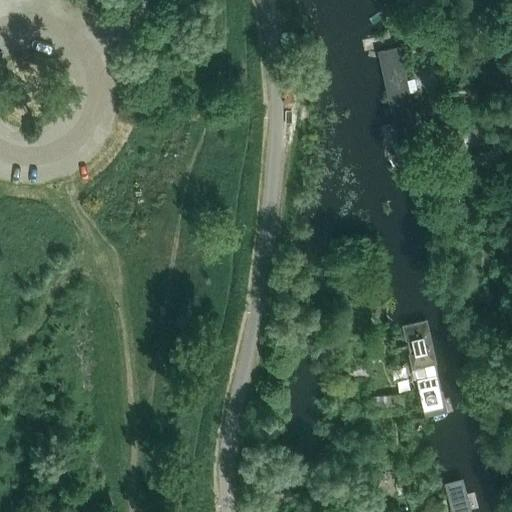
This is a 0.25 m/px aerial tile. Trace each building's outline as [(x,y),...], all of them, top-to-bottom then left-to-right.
[(401,25),(368,32),(400,180),(432,173),(401,25)] [(434,44),(426,45),(427,53),(435,53),(434,44)] [(98,126),(79,143),(88,153),(107,136),(98,126)] [(427,446),(459,439),(424,291),(391,299),(427,446)] [(378,333),(363,339),(370,358),(385,353),(378,333)] [(479,511),(463,451),(430,460),(444,511),(479,511)] [(428,489),(408,494),(412,508),(431,504),(428,489)]
